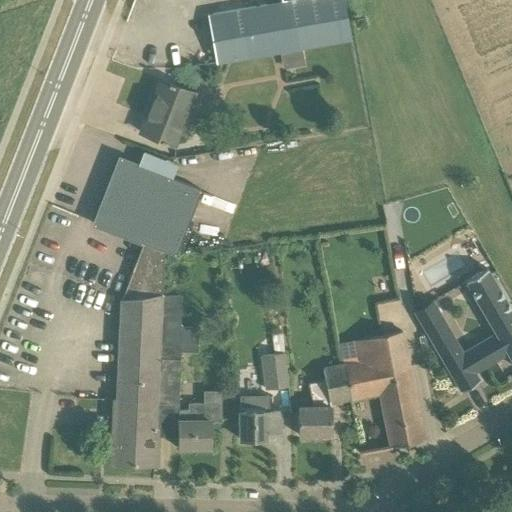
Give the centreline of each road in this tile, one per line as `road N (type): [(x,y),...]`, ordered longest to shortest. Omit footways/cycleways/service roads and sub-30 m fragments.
road 1 (unclassified): [(370,511),(0,504)]
road 2 (primary): [(0,236),(90,0)]
road 3 (residential): [(379,511),(406,480),(511,417)]
